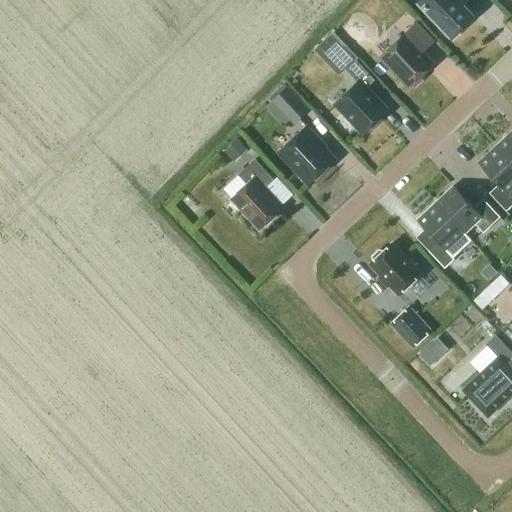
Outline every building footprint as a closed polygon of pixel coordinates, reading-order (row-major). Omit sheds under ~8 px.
[(420,0),(424,5),(423,6),(427,9),(428,8),(440,22),(438,24),(452,40),(467,26),(466,24),(473,16),(463,5),(468,0),(420,0)] [(423,72),(433,63),(422,51),(433,41),(418,24),(383,57),(409,85),(415,85),(423,78),(423,72)] [(345,37),(360,43),(365,31),(350,25),(345,37)] [(388,111),(367,88),(376,80),(357,59),(347,69),(359,82),(338,103),(365,132),(388,111)] [(310,109),(287,86),(273,100),(295,123),(310,109)] [(281,151),(311,183),(335,161),(317,141),(320,138),(308,126),(281,151)] [(511,131),(497,145),(511,160),(511,131)] [(235,161),(248,149),(238,138),(225,150),(235,161)] [(511,160),(497,145),(479,162),(500,184),(490,193),(507,211),(511,206),(511,160)] [(239,175),(225,188),(233,197),(232,198),(261,229),(284,208),(266,188),(275,179),(256,159),(239,175)] [(454,185),(436,202),(472,240),(466,233),(476,223),(484,232),(491,226),(501,217),(484,199),(475,207),(454,185)] [(436,202),(418,219),(438,241),(429,249),(447,268),(456,260),(454,257),(472,240),(436,202)] [(423,273),(394,242),(384,252),(380,251),(374,256),(375,260),(370,264),(399,295),(423,273)] [(511,278),(506,272),(478,297),(496,316),(510,303),(501,294),(511,283),(511,278)] [(392,324),(414,347),(432,330),(410,307),(392,324)] [(511,320),(502,330),(511,339),(511,320)] [(489,416),(511,394),(511,368),(507,363),(511,358),(511,350),(497,334),(487,344),(499,357),(480,375),(476,371),(463,383),(466,387),(464,389),(489,416)] [(439,336),(421,353),(431,364),(449,347),(439,336)]
